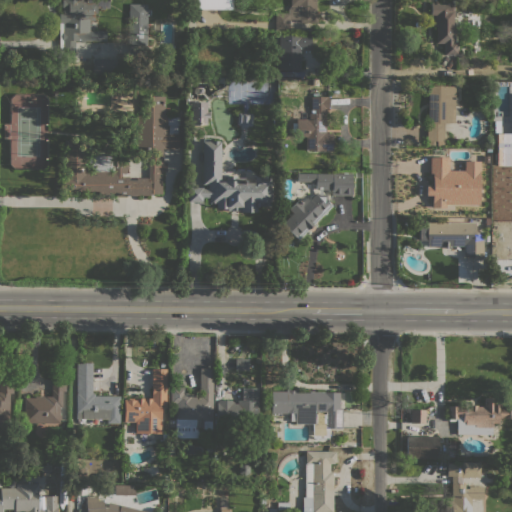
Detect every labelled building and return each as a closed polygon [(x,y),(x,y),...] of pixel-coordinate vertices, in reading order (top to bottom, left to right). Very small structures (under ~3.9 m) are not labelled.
[(109,0),(109,7),(104,7),(104,9),(100,9),(100,7),(97,7),(97,13),(94,13),(94,20),(89,20),(89,30),(105,31),(105,41),(84,40),(84,41),(80,41),(80,40),(74,40),(74,62),(62,61),(62,43),(58,43),(59,13),(62,13),(62,7),(62,0),(109,0)] [(232,0),(232,9),(195,8),(195,0),(232,0)] [(315,0),(315,14),(317,14),(317,22),(300,22),(300,19),(288,19),(288,29),(275,29),(275,13),(287,13),(287,10),(290,5),(290,0),(315,0)] [(453,28),(455,28),(455,41),(457,40),(457,54),(444,54),(444,42),(436,42),(436,25),(435,25),(435,14),(431,14),(431,2),(433,2),(433,4),(435,4),(435,3),(438,3),(447,3),(447,2),(453,2),(453,28)] [(147,44),(144,44),(144,56),(129,56),(129,44),(127,44),(128,16),(129,16),(129,3),(147,4),(147,44)] [(278,34),(310,34),(310,49),(300,49),(300,69),(278,69),(278,34)] [(116,74),(92,74),(92,58),(116,58),(116,74)] [(451,122),(443,122),(443,140),(436,140),(436,145),(427,145),(427,140),(426,140),(426,129),(427,129),(428,92),(427,92),(427,85),(454,86),(454,107),(451,107),(451,122)] [(98,191),(60,190),(60,183),(63,183),(64,139),(74,139),(74,144),(85,144),(85,171),(88,171),(88,155),(118,155),(118,161),(128,161),(128,168),(126,168),(126,173),(121,173),(121,176),(128,176),(128,180),(148,180),(148,148),(131,147),(132,124),(130,124),(130,114),(144,115),(144,111),(140,111),(140,103),(145,103),(145,95),(164,95),(164,108),(167,108),(167,116),(178,116),(178,121),(177,121),(177,132),(178,132),(178,149),(163,148),(163,162),(166,162),(166,171),(162,171),(162,193),(152,193),(152,195),(97,194),(98,191)] [(305,136),(296,136),(296,118),(306,118),(306,119),(308,119),(308,113),(314,113),(314,109),(310,109),(310,96),(328,96),(328,109),(326,109),(325,132),(332,133),(332,150),(305,150),(305,136)] [(505,115),(495,115),(495,96),(505,96),(505,115)] [(206,112),(209,112),(209,117),(206,117),(206,124),(190,124),(191,101),(206,101),(206,112)] [(251,126),(247,125),(247,127),(240,126),(241,125),(236,125),(237,112),(252,113),(251,126)] [(202,141),(220,141),(220,179),(225,179),(225,178),(246,178),(246,182),(253,182),(253,177),(271,177),(271,206),(256,206),(256,211),(253,211),(253,212),(242,212),(242,211),(240,211),(227,211),(227,208),(216,208),(216,201),(210,201),(210,199),(202,199),(202,202),(187,201),(187,187),(202,187),(202,188),(207,188),(207,184),(201,184),(202,141)] [(445,203),(445,207),(431,207),(431,194),(425,194),(425,185),(432,185),(432,173),(429,173),(430,156),(448,156),(448,170),(463,170),(463,160),(480,160),(480,171),(478,171),(478,204),(445,203)] [(351,173),(351,195),(332,195),(332,189),(321,189),(321,194),(326,194),(326,199),(331,205),(298,239),(282,223),(292,213),(288,209),(298,199),(301,202),(306,197),(308,199),(314,194),(318,194),(318,189),(315,189),(315,181),(297,181),(297,173),(351,173)] [(426,221),(474,221),(475,231),(482,231),(482,236),(488,236),(488,242),(482,242),(482,254),(480,254),(480,256),(463,256),(463,246),(426,245),(426,221)] [(248,358),(248,370),(235,370),(235,358),(248,358)] [(76,362),(92,362),(91,393),(93,393),(93,395),(119,396),(119,422),(106,422),(106,418),(81,418),(75,417),(76,362)] [(165,404),(160,404),(160,433),(142,433),(142,421),(124,421),(124,399),(135,399),(135,398),(151,398),(151,368),(166,368),(165,404)] [(211,420),(211,429),(197,429),(197,437),(175,437),(175,403),(170,403),(170,387),(184,387),(184,392),(192,393),(192,395),(200,395),(200,389),(199,389),(199,368),(212,368),(211,420)] [(0,379),(5,379),(5,378),(13,378),(13,393),(9,393),(8,431),(0,431),(0,379)] [(23,422),(23,397),(34,397),(34,396),(51,396),(51,378),(65,379),(65,391),(61,391),(61,407),(59,407),(59,423),(23,422)] [(258,428),(216,428),(216,402),(218,400),(230,400),(233,403),(237,403),(237,400),(241,400),(241,387),(257,388),(258,428)] [(285,391),(285,389),(288,389),(288,390),(294,390),(294,389),(297,389),(297,392),(339,392),(339,408),(341,408),(341,428),(328,428),(328,438),(312,438),(312,423),(294,423),(294,420),(289,420),(289,412),(271,412),(271,401),(269,401),(269,394),(271,394),(271,391),(285,391)] [(459,405),(459,408),(468,408),(468,405),(477,405),(477,406),(484,406),(483,397),(500,397),(500,406),(511,406),(511,418),(504,418),(503,417),(498,417),(498,422),(491,422),(491,426),(474,426),(474,433),(456,433),(456,421),(448,421),(448,418),(447,418),(446,405),(459,405)] [(410,409),(424,409),(424,423),(410,422),(410,409)] [(273,435),(265,435),(266,427),(273,428),(273,435)] [(207,443),(203,442),(200,440),(200,436),(202,433),(208,434),(210,436),(209,441),(207,443)] [(437,436),(437,458),(406,458),(406,436),(437,436)] [(332,511),(302,511),(302,497),(304,497),(305,451),(335,451),(335,462),(334,462),(334,463),(329,463),(329,471),(332,471),(332,511)] [(40,461),(50,461),(50,471),(40,471),(40,461)] [(470,511),(445,511),(445,500),(449,500),(449,487),(451,487),(451,476),(447,476),(447,463),(459,463),(459,462),(479,462),(479,477),(462,477),(462,483),(464,483),(464,488),(467,488),(467,486),(482,486),(482,498),(470,498),(470,511)] [(249,466),(249,472),(244,475),(238,472),(238,466),(243,463),(249,466)] [(85,476),(77,476),(77,467),(85,467),(85,476)] [(0,511),(0,488),(9,488),(6,485),(6,481),(9,479),(12,479),(14,481),(15,483),(38,483),(38,505),(37,505),(38,509),(44,509),(44,496),(56,495),(56,511),(12,511),(12,509),(2,509),(2,511),(0,511)] [(149,511),(86,511),(85,496),(102,494),(103,506),(107,506),(108,502),(149,511)] [(288,502),(288,511),(267,511),(268,508),(276,508),(276,502),(288,502)]
